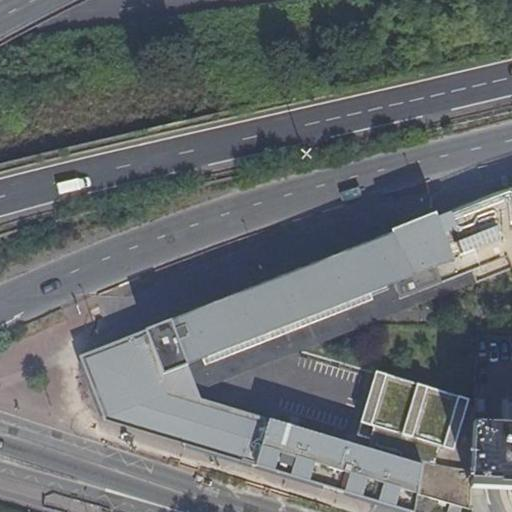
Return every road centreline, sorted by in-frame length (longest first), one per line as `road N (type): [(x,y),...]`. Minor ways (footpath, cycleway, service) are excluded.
road 1 (primary): [(0,305),(125,246),(300,187),(511,135)]
road 2 (motorway): [(0,195),(144,154),(511,75)]
road 3 (tertiary): [(197,511),(0,444)]
road 4 (motorway): [(176,0),(0,14)]
road 5 (tertiary): [(0,468),(149,511)]
